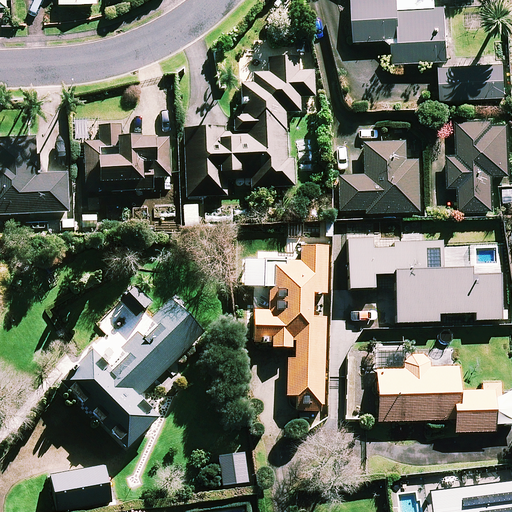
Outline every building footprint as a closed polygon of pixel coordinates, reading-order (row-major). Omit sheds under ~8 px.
[(398,5),(397,0),(358,0),(359,37),(393,36),(394,59),(446,57),(445,4),(398,5)] [(299,69),(298,53),(268,54),(269,71),(252,71),(252,84),(241,85),(241,98),(248,98),(248,113),(234,113),(234,125),(185,126),(186,195),(227,194),(227,167),(240,167),(240,177),(251,177),(251,186),(294,185),(293,157),(287,157),(286,110),(300,110),(300,95),(315,94),(314,69),(299,69)] [(504,94),(503,61),(440,63),(441,96),(504,94)] [(507,172),(509,120),(458,118),(457,151),(449,151),(448,184),(461,185),(460,207),(492,209),(493,171),(507,172)] [(169,176),(170,136),(156,135),(156,133),(121,132),(121,123),(100,122),(99,140),(84,139),(82,190),(152,191),(153,175),(169,176)] [(36,172),(36,136),(0,135),(0,217),(66,218),(67,172),(36,172)] [(405,159),(405,140),(364,141),(365,173),(338,174),(339,209),(366,208),(366,213),(419,211),(417,159),(405,159)] [(511,185),(503,186),(502,199),(511,199),(511,185)] [(198,204),(184,204),(182,224),(197,224),(198,204)] [(333,218),(313,219),(314,232),(333,232),(333,218)] [(373,242),(373,235),(348,236),(350,285),(374,285),(374,271),(395,271),(397,320),(438,319),(438,311),(475,310),(475,318),(502,317),(501,270),(471,271),(470,246),(442,248),(442,239),(373,242)] [(298,242),(297,262),(247,259),(246,280),(270,281),(269,295),(255,294),(253,342),(295,344),(295,353),(288,353),(286,392),(298,393),(297,409),(322,410),(327,313),(312,312),(313,290),(326,290),(329,244),(298,242)] [(134,282),(118,299),(137,317),(153,301),(134,282)] [(207,331),(172,296),(109,359),(94,344),(60,378),(128,446),(159,415),(139,394),(177,356),(180,359),(207,331)] [(404,366),(377,367),(378,419),(455,417),(455,430),(495,429),(495,421),(511,420),(511,389),(500,390),(500,381),(481,382),(482,388),(459,389),(458,365),(430,365),(430,363),(430,361),(429,359),(428,356),(427,355),(425,353),(423,352),(421,351),(419,350),(416,350),(414,350),(412,351),(410,352),(408,353),(406,355),(405,357),(404,359),(404,361),(403,363),(404,366)] [(111,499),(105,464),(51,473),(57,508),(111,499)] [(509,511),(505,471),(413,477),(414,508),(431,507),(430,511),(509,511)]
